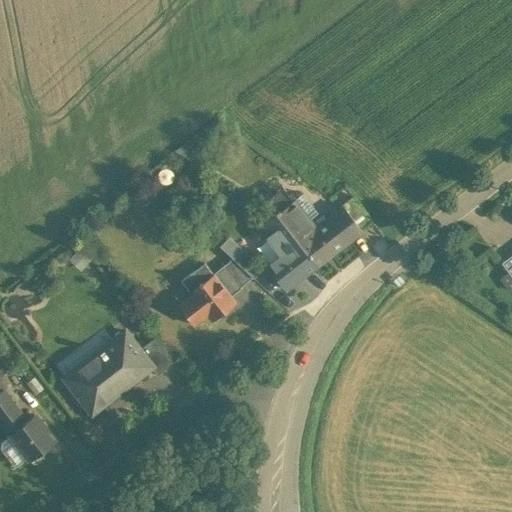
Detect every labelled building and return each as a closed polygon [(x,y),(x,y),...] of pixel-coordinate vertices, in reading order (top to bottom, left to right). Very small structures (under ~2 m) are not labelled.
[(372,220),(354,197),(343,206),(360,229),(372,220)] [(343,206),(315,228),(292,200),(276,213),(316,264),(360,229),(343,206)] [(316,264),(276,213),(259,225),(281,254),(268,265),(285,287),(316,264)] [(208,257),(218,266),(228,255),(218,246),(208,257)] [(264,269),(244,250),(233,259),(252,277),(253,277),(264,269)] [(511,254),(501,263),(511,276),(511,254)] [(233,259),(233,258),(224,265),(213,274),(230,295),(239,287),(240,287),(252,277),(233,259)] [(213,274),(205,263),(181,280),(192,295),(178,305),(193,324),(207,314),(212,320),(235,302),(230,295),(213,274)] [(124,330),(64,377),(91,412),(150,367),(151,366),(139,349),(124,330)] [(173,361),(154,337),(139,349),(151,366),(150,367),(156,374),(173,361)] [(0,349),(0,374),(12,365),(0,349)] [(34,414),(25,420),(2,390),(0,390),(0,420),(9,433),(29,460),(54,440),(34,414)]
